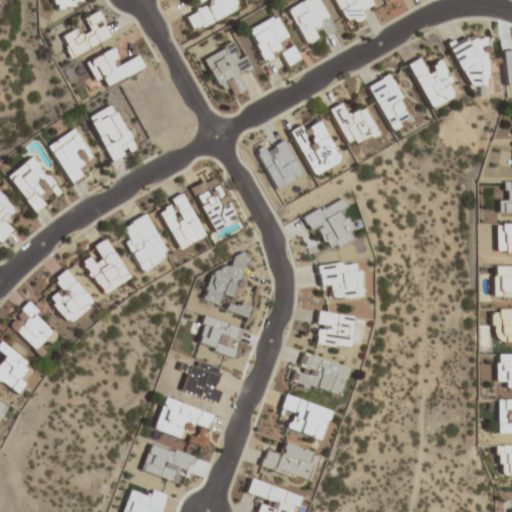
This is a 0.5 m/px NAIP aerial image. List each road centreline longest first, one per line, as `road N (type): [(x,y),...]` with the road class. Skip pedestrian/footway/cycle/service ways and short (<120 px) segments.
road 1 (residential): [(511,14),(474,6),(428,17),(111,198),(0,283)]
road 2 (residential): [(139,0),(273,240),(283,279),(282,316),(207,511)]
